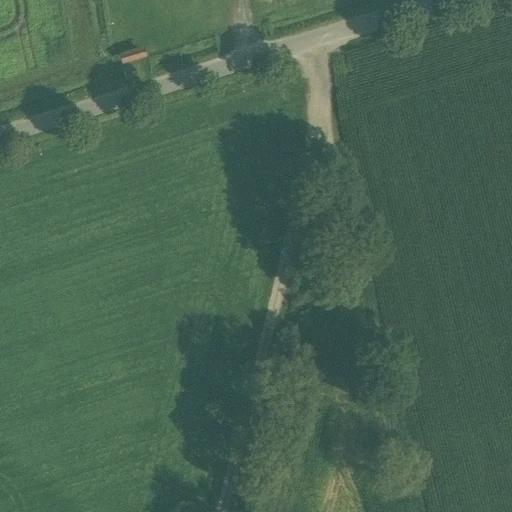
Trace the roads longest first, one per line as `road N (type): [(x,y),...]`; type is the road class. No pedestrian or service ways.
road 1 (track): [(307,40),(318,120),(222,511)]
road 2 (tertiary): [(0,134),(443,0)]
